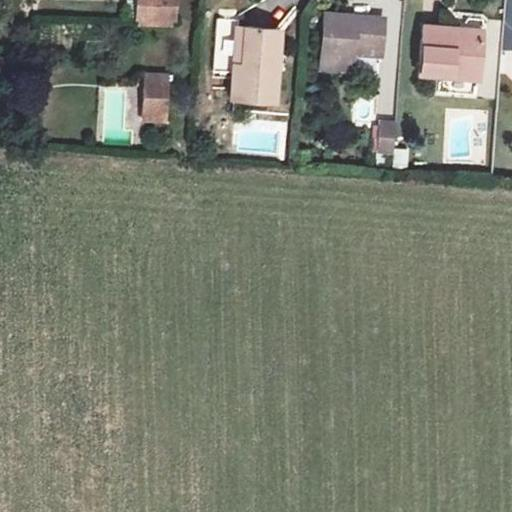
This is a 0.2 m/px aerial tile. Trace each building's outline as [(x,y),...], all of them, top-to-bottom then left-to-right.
[(172,19),(172,0),(134,0),(135,18),(172,19)] [(321,55),(352,58),(352,54),(353,45),(379,47),(382,16),(323,12),(321,55)] [(237,19),(215,17),(212,69),(232,71),(229,98),(274,102),(280,29),(237,24),(237,19)] [(453,36),(453,28),(421,26),(417,73),(477,79),(480,38),(453,36)] [(453,36),(480,38),(481,30),(453,28),(453,36)] [(352,54),(379,56),(379,47),(353,45),(352,54)] [(352,58),(321,55),(320,67),(351,70),(352,58)] [(164,114),(165,73),(143,72),(141,113),(164,114)] [(134,86),(98,86),(98,144),(135,143),(134,86)] [(392,151),(394,122),(378,121),(376,151),(392,151)]
